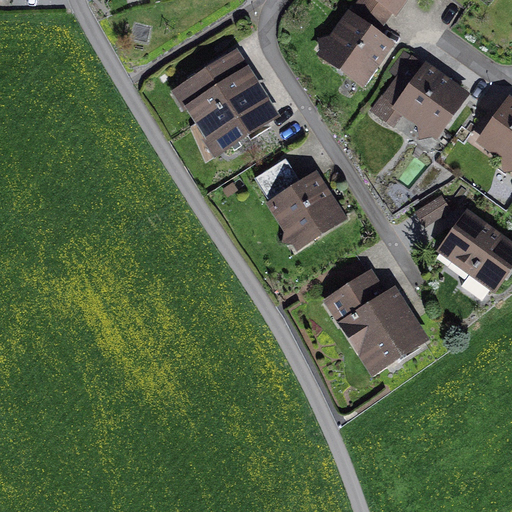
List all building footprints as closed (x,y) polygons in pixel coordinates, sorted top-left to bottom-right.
[(364,0),(362,4),(383,20),(398,0),(364,0)] [(383,20),(362,4),(325,53),(363,81),(391,44),(375,31),(383,20)] [(238,61),(182,95),(200,124),(255,90),(238,61)] [(471,100),(424,65),(401,96),(389,88),(369,115),(394,133),(401,118),(438,145),(471,100)] [(255,90),(200,124),(217,152),(273,119),(255,90)] [(511,105),(508,103),(481,142),(511,163),(511,105)] [(316,179),(265,208),(294,257),(344,228),(316,179)] [(436,204),(416,219),(425,232),(445,218),(436,204)] [(511,279),(511,246),(462,215),(435,258),(500,299),(511,279)] [(375,278),(326,309),(371,382),(432,344),(399,291),(388,298),(375,278)]
